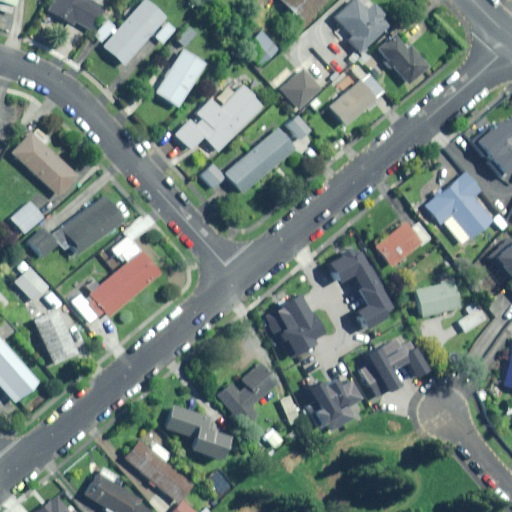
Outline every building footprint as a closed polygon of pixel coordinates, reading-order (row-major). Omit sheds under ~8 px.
[(13,0),(0,0),(0,4),(11,8),(13,0)] [(50,0),(44,12),(70,27),(72,23),(89,33),(106,0),(50,0)] [(104,22),(90,37),(98,44),(107,33),(109,35),(98,48),(120,66),(162,19),(142,0),(114,31),(104,22)] [(325,0),(275,0),(298,25),(325,0)] [(369,6),(363,0),(349,0),(329,17),(346,37),(342,41),(354,54),(389,24),(372,4),(369,6)] [(173,30),(166,23),(151,38),(159,45),(173,30)] [(194,35),(186,28),(174,42),(182,48),(194,35)] [(275,50),(258,31),(239,48),(256,67),(275,50)] [(373,50),(382,62),(379,64),(386,72),(389,70),(403,87),(427,68),(408,44),(403,48),(392,35),(373,50)] [(309,53),(299,40),(283,53),(294,66),(309,53)] [(202,66),(179,51),(151,94),(173,109),(202,66)] [(374,104),(370,100),(379,92),(355,64),(346,71),(353,80),(322,106),(340,128),(362,109),(364,112),(374,104)] [(213,99),(220,106),(217,110),(206,99),(191,114),(197,120),(191,126),(185,120),(170,135),(185,151),(198,138),(213,153),(258,108),(238,88),(231,95),(224,88),(213,99)] [(511,164),(511,114),(497,127),(487,116),(463,137),(499,177),(511,164)] [(307,132),(294,117),(284,127),(297,141),(307,132)] [(291,150),(273,130),(221,175),(238,195),(291,150)] [(73,177),(26,134),(6,155),(54,198),(73,177)] [(221,179),(209,166),(197,177),(209,190),(221,179)] [(476,193),(462,174),(420,207),(435,226),(439,223),(458,247),(489,222),(470,198),(476,193)] [(54,246),(59,251),(65,247),(73,257),(118,224),(99,198),(45,237),(39,230),(25,243),(40,259),(53,247),(54,246)] [(40,218),(26,203),(7,220),(21,235),(40,218)] [(427,239),(415,224),(406,230),(402,224),(371,247),(387,269),(427,239)] [(100,313),(105,319),(157,275),(124,237),(108,250),(120,265),(85,295),(81,290),(67,302),(86,324),(100,313)] [(511,243),(507,239),(487,258),(511,284),(506,291),(511,297),(511,243)] [(389,302),(367,261),(353,268),(361,285),(340,296),(354,321),(389,302)] [(44,289),(20,263),(14,270),(18,275),(10,282),(29,303),(44,289)] [(411,293),(418,319),(454,309),(447,282),(411,293)] [(374,313),(370,315),(363,320),(365,323),(352,330),(363,349),(370,345),(377,368),(363,372),(369,391),(398,382),(397,380),(415,375),(403,336),(400,337),(394,327),(397,325),(391,315),(388,316),(384,310),(383,308),(374,313)] [(484,320),(477,309),(455,323),(462,334),(484,320)] [(72,355),(52,312),(29,323),(49,366),(72,355)] [(511,337),(498,387),(511,390),(511,337)] [(34,383),(0,343),(0,392),(10,404),(34,383)] [(273,386),(256,367),(230,389),(226,385),(212,396),(239,428),(253,416),(247,408),(273,386)] [(298,421),(286,397),(276,402),(287,426),(298,421)] [(206,420),(168,407),(160,430),(178,436),(174,449),(215,462),(223,439),(203,432),(206,420)] [(279,441),(269,430),(260,438),(270,449),(279,441)] [(167,456),(152,444),(147,451),(136,441),(120,460),(173,504),(188,486),(161,463),(167,456)] [(112,477),(98,468),(79,496),(102,511),(146,511),(148,510),(108,483),(112,477)] [(190,511),(178,502),(169,511),(190,511)]
